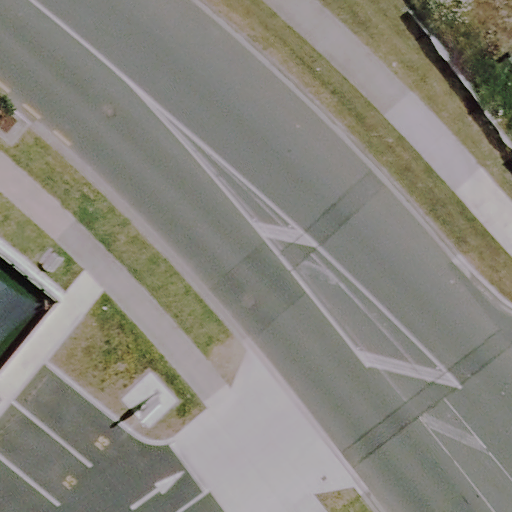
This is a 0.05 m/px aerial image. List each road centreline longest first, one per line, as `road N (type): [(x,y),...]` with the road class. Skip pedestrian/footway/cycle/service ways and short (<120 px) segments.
road 1 (unclassified): [(511,457),(434,363),(29,0)]
road 2 (unknown): [(434,363),(272,511)]
